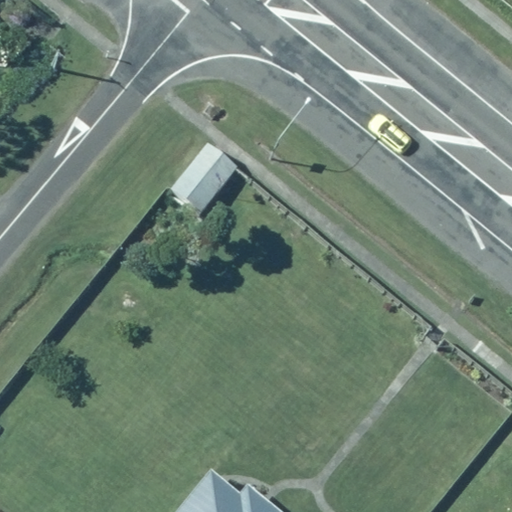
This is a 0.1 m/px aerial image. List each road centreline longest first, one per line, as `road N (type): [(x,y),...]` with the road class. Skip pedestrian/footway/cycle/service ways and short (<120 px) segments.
road 1 (residential): [(193,0),(0,238)]
road 2 (trunk): [(281,0),(511,187)]
